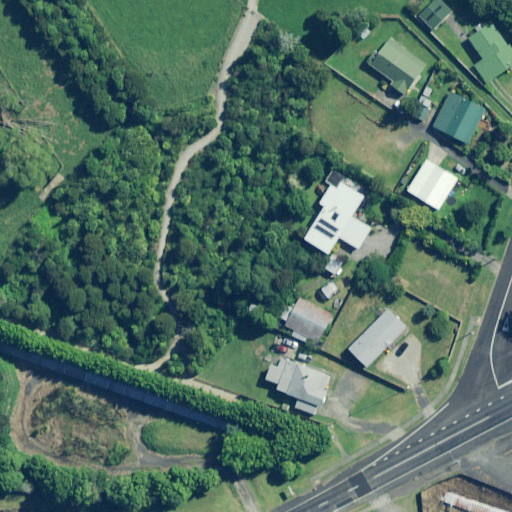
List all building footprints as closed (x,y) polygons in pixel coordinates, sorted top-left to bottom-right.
[(453,12),(441,0),(433,0),(429,5),(431,7),(420,18),(433,31),(453,12)] [(511,67),(511,49),(494,22),(469,38),(483,60),(475,66),(486,84),(494,79),(511,67)] [(367,62),(370,64),(393,81),(391,85),(405,95),(427,65),(389,38),(379,52),(376,49),(367,62)] [(485,110),(449,92),(432,127),(468,144),(485,110)] [(458,179),(427,160),(407,193),(438,212),(458,179)] [(366,198),(341,183),(337,189),(331,186),(320,205),(324,207),(304,240),(331,255),(340,239),(359,250),(371,228),(354,218),(366,198)] [(342,265),(330,259),(324,270),(335,277),(342,265)] [(292,336),(306,344),(309,339),(320,344),(334,317),(301,299),(297,306),(286,300),(277,317),(288,323),(286,326),(294,331),(292,336)] [(390,351),(394,348),(393,347),(410,330),(389,310),(349,350),(367,368),(387,348),(390,351)] [(295,408),(316,416),(319,407),(324,409),(330,394),(323,392),(330,373),(283,357),(280,368),(272,365),(267,381),(279,385),(277,391),(298,398),(295,408)]
